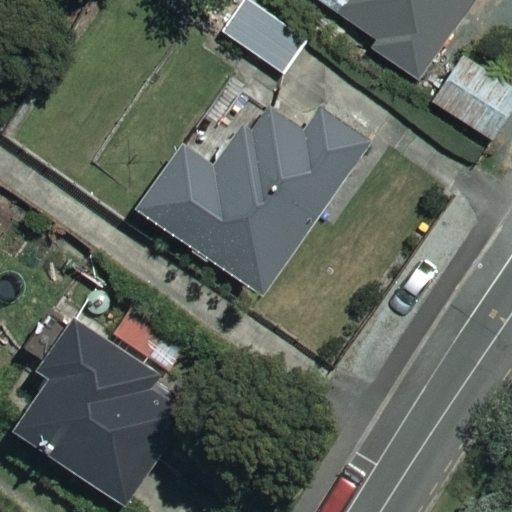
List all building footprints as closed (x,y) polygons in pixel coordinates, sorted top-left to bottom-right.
[(313,39),(262,0),(248,0),(227,28),(287,74),(313,39)] [(472,0),(332,0),(425,67),(472,0)] [(511,110),(511,84),(469,53),(437,96),(493,137),(511,110)] [(383,121),(335,87),(309,124),(270,97),(226,160),(190,135),(142,203),(263,289),(383,121)] [(101,297),(93,310),(72,297),(35,359),(55,372),(24,423),(133,489),(221,345),(140,296),(129,314),(101,297)]
